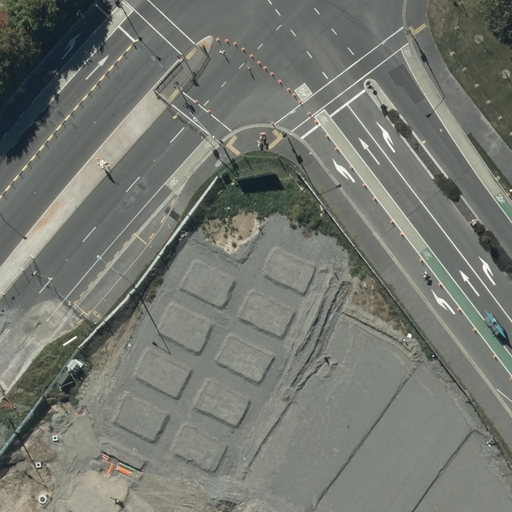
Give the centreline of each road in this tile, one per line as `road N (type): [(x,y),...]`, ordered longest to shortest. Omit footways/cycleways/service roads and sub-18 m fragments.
road 1 (primary): [(296,8),(0,342)]
road 2 (residential): [(511,341),(322,98),(296,8)]
road 3 (residential): [(296,8),(377,56),(511,242)]
road 4 (primary): [(0,201),(173,0)]
